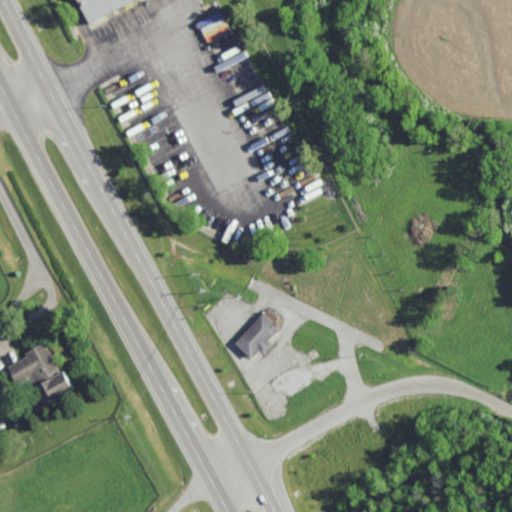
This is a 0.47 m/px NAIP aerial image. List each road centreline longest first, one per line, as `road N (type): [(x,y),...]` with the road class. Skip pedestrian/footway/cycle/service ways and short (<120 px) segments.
road 1 (primary): [(276,511),(3,0)]
road 2 (primary): [(0,82),(230,511)]
road 3 (residential): [(250,463),(406,387),(457,387),(511,409)]
